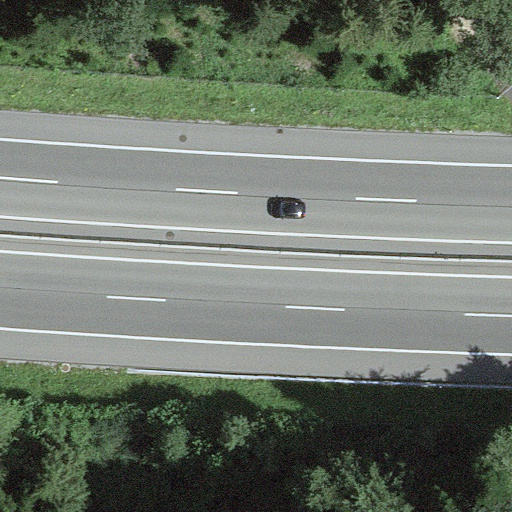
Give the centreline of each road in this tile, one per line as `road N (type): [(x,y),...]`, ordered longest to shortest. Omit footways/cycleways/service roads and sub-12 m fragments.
road 1 (motorway): [(0,289),(334,316),(511,321)]
road 2 (motorway): [(511,207),(0,177)]
